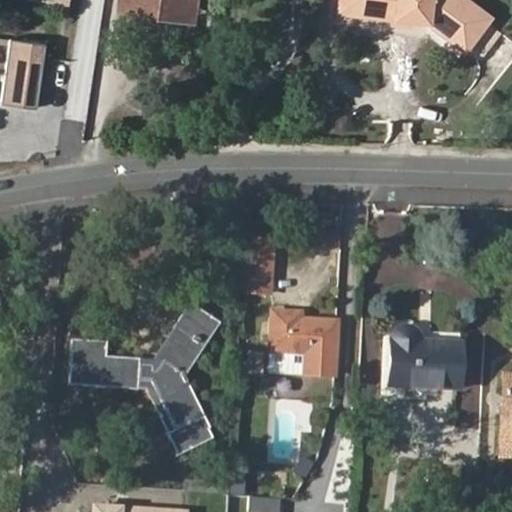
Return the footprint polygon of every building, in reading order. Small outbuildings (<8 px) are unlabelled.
[(119,0),(119,5),(153,10),(159,4),(182,8),(183,0),(119,0)] [(153,10),(191,16),(193,0),(183,0),(182,8),(159,4),(153,10)] [(429,22),(431,0),(340,0),(339,10),(429,22)] [(478,15),(456,0),(431,0),(429,22),(457,43),(478,15)] [(46,43),(10,38),(1,103),(37,108),(46,43)] [(247,232),(243,291),(274,293),(278,234),(247,232)] [(105,354),(105,340),(71,337),(68,383),(137,388),(138,379),(147,379),(172,428),(165,431),(176,455),(211,438),(206,427),(209,425),(183,375),(219,321),(189,301),(152,358),(105,354)] [(300,319),(300,311),(272,309),(269,349),(300,350),(300,374),(332,375),(335,320),(300,319)] [(396,329),(391,334),(390,337),(389,383),(457,386),(458,342),(420,341),(417,334),(414,331),(410,328),(405,327),(401,327),(396,329)] [(300,374),(300,350),(269,349),(268,372),(300,374)] [(502,382),(511,382),(511,374),(502,374),(502,382)] [(137,388),(144,389),(165,431),(172,428),(147,379),(138,379),(137,388)] [(511,382),(502,382),(499,454),(511,453),(511,382)] [(323,511),(325,494),(300,493),(298,511),(323,511)] [(78,511),(189,511),(189,505),(79,499),(78,511)]
